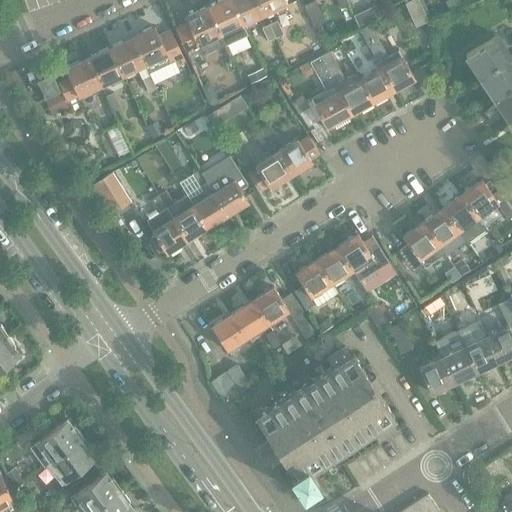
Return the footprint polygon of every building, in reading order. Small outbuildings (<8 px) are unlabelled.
[(231,0),(221,0),(208,6),(221,35),(226,45),(248,35),(243,25),(231,0)] [(258,0),(231,0),(243,25),(265,14),(258,0)] [(286,0),(258,0),(265,14),(288,4),(286,0)] [(305,5),(314,24),(325,19),(316,0),(305,5)] [(336,0),(341,9),(349,5),(346,0),(336,0)] [(418,0),(415,0),(406,4),(416,26),(428,21),(418,0)] [(356,13),(360,25),(382,16),(378,4),(356,13)] [(200,45),(221,35),(208,6),(185,17),(188,22),(175,28),(193,65),(206,58),(200,45)] [(278,21),(270,25),(276,38),(284,34),(278,21)] [(375,57),(380,67),(393,91),(415,78),(399,48),(397,49),(397,50),(387,56),(369,24),(359,30),(367,44),(375,57)] [(270,25),(262,29),(268,42),(276,38),(270,25)] [(155,26),(133,37),(146,65),(150,73),(175,61),(178,67),(187,63),(171,30),(160,36),(155,26)] [(468,52),(483,74),(510,57),(495,34),(468,52)] [(124,76),(146,65),(133,37),(111,47),(124,76)] [(234,42),(226,45),(232,59),(240,55),(234,42)] [(366,62),(375,57),(367,44),(358,49),(366,62)] [(111,47),(89,57),(102,86),(124,76),(111,47)] [(329,51),(320,56),(352,114),(373,102),(359,78),(356,73),(345,80),(329,51)] [(327,128),(352,114),(320,56),(311,62),(327,90),(313,98),(312,97),(296,106),(307,126),(321,119),(327,128)] [(102,86),(89,57),(66,68),(70,77),(60,82),(69,101),(102,86)] [(511,86),(511,60),(510,57),(483,74),(497,96),(511,86)] [(359,78),(373,102),(393,91),(380,67),(359,78)] [(53,73),(38,80),(46,98),(62,91),(53,73)] [(157,88),(150,73),(142,77),(149,92),(157,88)] [(511,86),(497,96),(511,118),(511,117),(511,86)] [(115,93),(107,97),(113,110),(121,106),(115,93)] [(61,95),(51,100),(55,109),(66,104),(61,95)] [(120,156),(132,151),(121,125),(108,131),(120,156)] [(263,130),(271,142),(277,137),(270,126),(263,130)] [(263,130),(256,134),(264,146),(271,142),(263,130)] [(310,159),(319,153),(308,136),(299,142),(297,139),(277,152),(291,175),(312,162),(310,159)] [(206,181),(213,192),(228,215),(249,202),(229,171),(239,165),(228,147),(218,153),(227,168),(206,181)] [(257,169),(268,186),(270,189),(291,175),(277,152),(255,166),(257,169)] [(192,173),(200,186),(207,182),(206,181),(198,169),(192,173)] [(111,173),(90,187),(109,217),(130,204),(111,173)] [(481,180),(461,194),(485,227),(501,215),(494,205),(496,204),(497,203),(491,194),(481,180)] [(511,196),(504,185),(491,194),(497,203),(496,204),(507,219),(511,216),(511,196)] [(166,207),(173,217),(187,240),(208,228),(193,204),(186,194),(173,202),(165,190),(158,195),(166,207)] [(228,215),(213,192),(193,204),(208,228),(228,215)] [(485,227),(461,194),(442,208),(458,232),(468,244),(487,230),(485,227)] [(173,217),(166,207),(160,211),(160,212),(146,221),(155,235),(150,238),(159,252),(164,249),(167,253),(187,240),(173,217)] [(442,208),(422,222),(439,245),(458,232),(442,208)] [(445,253),(439,245),(422,222),(402,237),(408,245),(398,252),(412,272),(422,265),(425,268),(445,253)] [(336,246),(351,271),(358,281),(388,262),(375,241),(365,247),(357,233),(336,246)] [(351,271),(336,246),(315,259),(331,284),(351,271)] [(337,294),(331,284),(315,259),(295,272),(303,285),(294,291),(305,308),(314,303),(317,307),(337,294)] [(252,299),(267,324),(288,310),(305,337),(312,332),(299,312),(302,311),(290,293),(281,299),(273,286),(252,299)] [(418,309),(423,317),(442,304),(437,296),(418,309)] [(252,299),(232,312),(247,337),(267,324),(252,299)] [(508,325),(486,336),(498,362),(511,355),(511,330),(511,329),(511,305),(510,301),(499,306),(508,325)] [(373,305),(367,309),(379,328),(385,325),(373,305)] [(226,350),(247,337),(232,312),(211,325),(226,350)] [(327,319),(316,325),(321,332),(331,325),(327,319)] [(389,329),(400,354),(411,349),(399,324),(389,329)] [(0,341),(9,335),(2,325),(0,325),(0,341)] [(272,349),(280,344),(274,334),(265,339),(272,349)] [(16,344),(9,335),(0,341),(0,370),(21,356),(16,349),(16,344)] [(476,373),(498,362),(486,336),(464,346),(476,373)] [(256,416),(270,439),(259,446),(272,465),(283,458),(293,474),(291,476),(303,494),(319,484),(310,472),(373,431),(379,440),(396,429),(390,420),(395,417),(353,353),(351,355),(345,346),(328,357),(334,366),(256,416)] [(464,346),(442,357),(454,383),(476,373),(464,346)] [(432,394),(454,383),(442,357),(419,367),(432,394)] [(213,385),(224,402),(251,386),(240,368),(213,385)] [(43,451),(51,463),(84,439),(75,427),(73,428),(67,421),(34,445),(40,453),(43,451)] [(84,439),(51,463),(48,465),(62,484),(96,460),(90,452),(92,451),(84,439)] [(11,462),(2,468),(2,469),(16,488),(25,482),(11,462)] [(81,503),(87,511),(91,511),(122,490),(113,479),(111,480),(105,473),(72,498),(77,505),(81,503)] [(0,511),(17,511),(0,474),(0,511)] [(487,492),(489,495),(494,502),(502,497),(495,487),(487,492)] [(130,502),(122,490),(91,511),(132,511),(133,511),(128,504),(130,502)] [(440,511),(429,493),(399,511),(440,511)] [(511,511),(511,503),(498,511),(511,511)]
